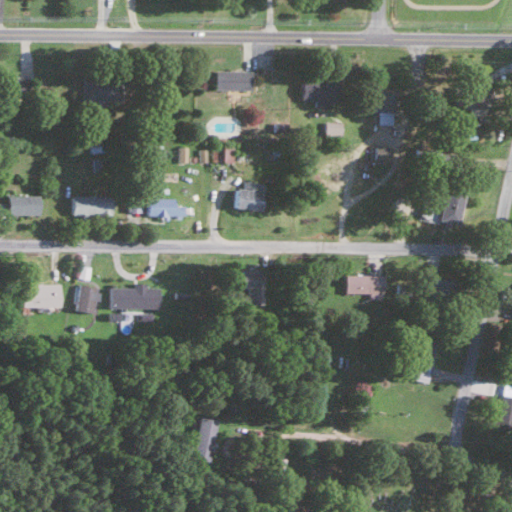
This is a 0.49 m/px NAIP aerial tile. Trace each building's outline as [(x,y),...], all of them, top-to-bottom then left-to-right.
[(249,89),(250,70),(212,69),(212,89),(249,89)] [(21,77),(0,76),(0,97),(21,97),(21,77)] [(298,98),(312,99),(312,105),(326,106),(327,99),(333,100),(334,82),(298,80),(298,98)] [(479,105),(478,86),(458,88),(459,106),(479,105)] [(360,109),(375,109),(375,122),(390,122),(391,89),(360,88),(360,109)] [(338,120),(322,120),(321,134),(337,135),(338,120)] [(157,142),(146,143),(146,159),(158,158),(157,142)] [(209,160),(230,160),(230,144),(209,143),(209,160)] [(389,146),(373,143),(371,157),(387,159),(389,146)] [(175,160),(184,160),(184,144),(175,145),(175,160)] [(230,207),(259,208),(260,181),(241,180),(240,186),(231,186),(230,207)] [(455,223),(460,189),(441,186),(436,220),(455,223)] [(36,193),(4,193),(3,212),(35,213),(36,193)] [(67,212),(77,212),(77,214),(108,216),(109,194),(68,193),(67,212)] [(171,197),(143,196),(142,214),(157,214),(180,214),(180,204),(171,204),(171,197)] [(244,302),(257,302),(258,268),(237,267),(236,286),(245,287),(244,302)] [(381,273),(341,273),(341,291),(381,291),(381,273)] [(424,290),(452,291),(452,277),(425,276),(424,290)] [(56,305),(56,282),(32,282),(32,286),(17,286),(17,305),(56,305)] [(71,308),(91,311),(95,285),(74,283),(71,308)] [(428,362),(433,336),(416,332),(410,359),(428,362)] [(190,456),(208,458),(212,417),(194,415),(190,456)]
